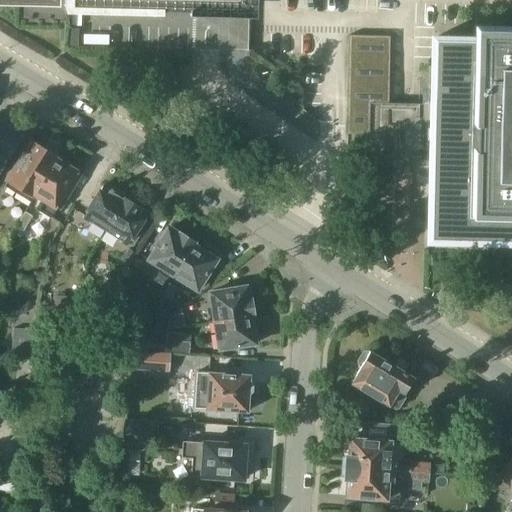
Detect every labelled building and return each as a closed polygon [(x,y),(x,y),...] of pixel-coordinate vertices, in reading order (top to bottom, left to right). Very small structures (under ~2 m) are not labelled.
[(0,0),(59,2),(59,0),(64,0),(65,2),(65,7),(161,9),(161,6),(188,6),(188,9),(197,9),(249,11),(254,11),(253,0),(0,0)] [(78,47),(79,29),(69,29),(68,47),(78,47)] [(432,145),(432,150),(430,240),(511,241),(511,30),(477,30),(477,38),(434,37),(433,105),(432,122),(434,122),(434,127),(427,127),(427,139),(434,140),(434,145),(432,145)] [(347,102),(347,134),(369,135),(370,104),(389,104),(389,89),(390,36),(349,35),(348,86),(347,102)] [(286,72),(291,64),(279,55),(273,63),(285,72),(286,72)] [(369,135),(369,149),(379,149),(403,150),(431,150),(432,150),(432,145),(434,145),(434,140),(427,139),(427,127),(434,127),(434,122),(432,122),(433,105),(432,105),(420,105),(410,105),(393,104),(389,104),(370,104),(369,135)] [(0,122),(0,169),(21,136),(0,122)] [(55,159),(56,160),(58,156),(32,140),(5,186),(31,202),(36,195),(34,194),(55,159)] [(34,194),(36,195),(43,199),(37,209),(51,218),(78,174),(56,160),(55,159),(34,194)] [(106,231),(127,199),(103,184),(82,217),(106,231)] [(148,211),(127,199),(106,231),(128,244),(148,211)] [(25,211),(17,223),(24,228),(32,216),(25,211)] [(172,275),(191,243),(194,245),(196,241),(180,231),(179,233),(169,227),(148,260),(172,275)] [(217,259),(194,245),(191,243),(172,275),(198,291),(217,259)] [(128,249),(121,260),(128,264),(135,254),(128,249)] [(169,283),(162,297),(169,300),(176,287),(169,283)] [(117,284),(105,304),(115,310),(127,290),(117,284)] [(214,321),(252,314),(253,316),(256,316),(253,298),(250,298),(248,286),(210,292),(214,321)] [(106,301),(88,291),(80,304),(82,305),(80,309),(89,314),(91,311),(98,315),(106,301)] [(55,295),(54,310),(76,311),(77,300),(74,300),(74,297),(55,295)] [(168,323),(167,329),(185,327),(183,314),(174,315),(168,323)] [(257,344),(253,316),(252,314),(214,321),(219,350),(257,344)] [(38,329),(25,328),(25,329),(13,328),(11,356),(35,357),(36,353),(38,329)] [(164,353),(174,354),(189,354),(190,342),(182,341),(183,333),(166,332),(165,344),(164,344),(164,353)] [(398,362),(395,368),(368,351),(362,352),(357,361),(358,366),(360,367),(350,382),(393,410),(396,409),(403,398),(402,395),(412,379),(402,372),(406,367),(398,362)] [(132,369),(168,371),(169,354),(133,352),(132,369)] [(252,384),(249,379),(249,375),(199,372),(197,408),(247,411),(248,395),(252,391),(252,384)] [(438,427),(464,430),(473,414),(460,406),(455,414),(449,410),(438,427)] [(131,419),(130,434),(154,436),(155,421),(131,419)] [(402,459),(403,443),(350,439),(349,457),(347,457),(346,467),(409,471),(409,461),(409,460),(402,459)] [(182,441),(181,458),(193,458),(191,475),(243,479),(244,476),(248,477),(249,463),(244,462),(246,445),(182,441)] [(511,453),(511,454),(503,449),(494,463),(502,469),(497,476),(486,468),(483,488),(488,491),(498,477),(511,486),(511,495),(511,497),(511,498),(511,453)] [(409,471),(429,473),(430,462),(409,461),(409,471)] [(0,465),(0,471),(0,490),(14,491),(16,466),(0,465)] [(386,500),(386,504),(399,505),(400,482),(408,482),(407,488),(421,489),(421,482),(428,483),(429,473),(409,471),(346,467),(345,479),(347,479),(346,497),(386,500)] [(191,511),(233,511),(234,494),(215,493),(214,511),(192,509),(191,511)]
